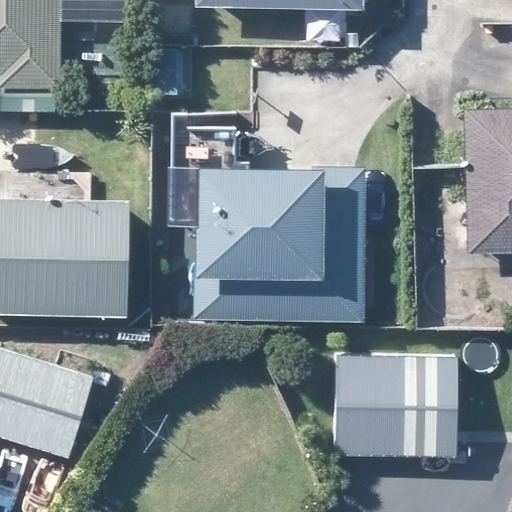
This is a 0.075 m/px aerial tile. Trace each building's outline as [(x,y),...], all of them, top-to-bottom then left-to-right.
[(0,0),(0,77),(1,78),(1,85),(64,86),(64,0),(0,0)] [(511,108),(469,110),(474,252),(511,250),(511,108)] [(361,163),(192,161),(191,313),(359,315),(361,163)] [(0,311),(130,314),(133,198),(0,196),(0,311)] [(0,432),(73,455),(97,374),(0,344),(0,432)] [(411,354),(332,354),(333,409),(411,409),(411,405),(451,405),(451,360),(410,359),(411,354)]
